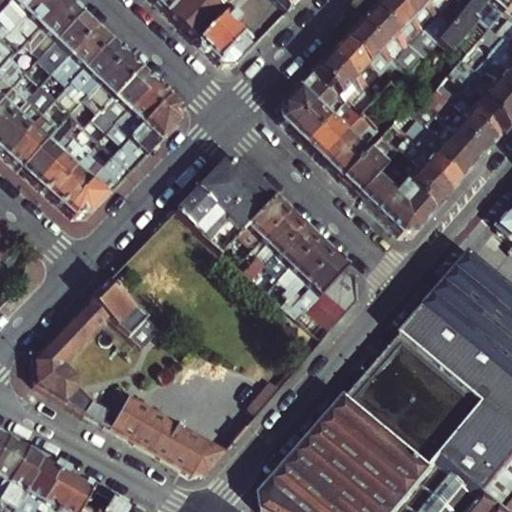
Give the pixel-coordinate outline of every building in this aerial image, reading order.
[(11,0),(0,12),(0,24),(3,27),(18,12),(24,17),(40,0),(11,0)] [(0,0),(0,12),(11,0),(0,0)] [(15,39),(23,47),(65,3),(61,0),(40,0),(24,17),(30,23),(15,39)] [(148,0),(163,14),(176,0),(148,0)] [(297,0),(270,0),(285,14),(297,0)] [(407,49),(422,33),(387,0),(382,0),(370,13),(407,49)] [(387,0),(422,33),(436,18),(417,0),(387,0)] [(447,0),(417,0),(436,18),(444,26),(448,29),(461,13),(447,0)] [(511,0),(472,0),(461,13),(448,29),(444,34),(434,45),(448,57),(476,24),(486,33),(487,32),(496,21),(501,16),(510,5),(511,2),(511,0)] [(447,0),(461,13),(472,0),(447,0)] [(47,40),(53,45),(79,17),(65,3),(23,47),(32,56),(47,40)] [(397,59),(407,49),(370,13),(355,29),(392,64),(399,70),(404,75),(407,79),(412,74),(397,59)] [(239,26),(226,14),(196,45),(219,67),(233,67),(253,47),(235,30),(239,26)] [(506,21),(501,16),(496,21),(501,25),(506,21)] [(24,17),(9,34),(15,39),(30,23),(24,17)] [(62,54),(68,59),(94,31),(79,17),(53,45),(37,62),(42,66),(45,62),(50,66),(62,54)] [(355,29),(341,43),(378,79),(392,64),(355,29)] [(94,31),(68,59),(77,68),(48,99),(53,103),(109,45),(94,31)] [(486,33),(483,36),(488,41),(492,36),(487,32),(486,33)] [(407,49),(417,58),(421,54),(424,58),(434,45),(422,33),(407,49)] [(17,53),(3,40),(0,42),(0,52),(9,61),(10,62),(17,53)] [(378,79),(341,43),(326,59),(374,104),(389,89),(385,85),(378,79)] [(123,59),(109,45),(53,103),(58,108),(60,110),(73,96),(77,100),(83,94),(87,98),(97,87),(123,59)] [(474,47),(470,52),(475,56),(479,51),(474,47)] [(511,53),(506,48),(493,63),(511,79),(511,53)] [(0,70),(9,61),(0,52),(0,70)] [(33,67),(18,52),(17,53),(10,62),(18,70),(24,76),(33,67)] [(50,66),(56,72),(68,59),(62,54),(50,66)] [(97,87),(111,100),(137,72),(123,59),(97,87)] [(319,81),(327,89),(343,104),(359,120),(374,104),(326,59),(311,74),(319,81)] [(461,63),(456,69),(461,73),(466,67),(461,63)] [(479,79),(511,107),(511,79),(493,63),(479,79)] [(399,70),(392,64),(378,79),(385,85),(399,70)] [(39,90),(48,80),(34,66),(33,67),(24,76),(34,85),(39,90)] [(461,73),(456,69),(447,79),(465,95),(479,79),(466,67),(461,73)] [(0,103),(11,90),(24,76),(18,70),(5,85),(0,79),(0,103)] [(137,72),(111,100),(82,131),(87,136),(91,139),(100,129),(106,135),(113,128),(152,86),(137,72)] [(311,74),(296,90),(303,98),(319,81),(311,74)] [(506,131),(465,95),(447,79),(436,93),(441,98),(453,108),(494,144),(506,131)] [(511,107),(479,79),(465,95),(506,131),(511,123),(511,107)] [(278,124),(286,131),(302,115),(327,89),(319,81),(303,98),(296,90),(277,109),(278,124)] [(0,103),(0,133),(39,90),(34,85),(21,99),(11,90),(0,103)] [(131,138),(167,101),(152,86),(113,128),(118,132),(121,128),(131,138)] [(286,131),(302,147),(328,119),(324,115),(335,103),(340,108),(343,104),(327,89),(302,115),(286,131)] [(39,90),(0,133),(0,156),(3,159),(41,117),(32,108),(44,95),(39,90)] [(436,93),(424,107),(429,111),(441,98),(436,93)] [(83,94),(77,100),(81,104),(87,98),(83,94)] [(177,125),(176,109),(167,101),(131,138),(121,149),(111,159),(129,175),(177,125)] [(53,103),(41,117),(3,159),(19,173),(56,131),(46,121),(58,108),(53,103)] [(340,108),(335,103),(324,115),(328,119),(340,108)] [(328,119),(302,147),(318,162),(359,120),(343,104),(340,108),(345,113),(334,125),(328,119)] [(328,119),(334,125),(345,113),(340,108),(328,119)] [(414,111),(410,108),(404,114),(409,117),(414,111)] [(453,108),(441,122),(482,158),(494,144),(453,108)] [(83,115),(76,109),(68,118),(75,124),(83,115)] [(396,122),(401,127),(409,118),(409,117),(404,114),(396,122)] [(482,158),(441,122),(435,116),(423,130),(433,139),(441,145),(470,171),(482,158)] [(339,182),(365,155),(355,145),(366,133),(368,135),(371,132),(359,120),(318,162),(339,182)] [(401,127),(396,122),(394,124),(392,126),(397,131),(401,127)] [(397,131),(392,126),(389,130),(394,135),(397,131)] [(19,173),(34,186),(82,131),(78,127),(66,139),(56,131),(19,173)] [(394,135),(389,130),(380,139),(386,144),(394,135)] [(34,186),(48,199),(86,157),(76,148),(87,136),(82,131),(34,186)] [(106,135),(97,145),(107,154),(111,159),(121,149),(106,135)] [(373,179),(380,170),(382,168),(376,162),(389,147),(386,144),(380,139),(365,155),(339,182),(355,198),(373,179)] [(433,139),(422,152),(429,159),(441,145),(433,139)] [(441,145),(429,159),(459,184),(470,171),(441,145)] [(395,153),(389,159),(394,163),(400,157),(395,153)] [(86,157),(48,199),(63,212),(111,159),(107,154),(96,165),(86,157)] [(111,159),(63,212),(71,219),(87,218),(129,175),(111,159)] [(384,166),(389,170),(394,163),(389,159),(384,166)] [(459,184),(429,159),(417,172),(447,198),(459,184)] [(389,170),(384,166),(382,168),(380,170),(384,174),(389,170)] [(227,248),(243,230),(271,200),(236,167),(221,167),(172,216),(219,257),(227,248)] [(417,172),(402,189),(431,216),(447,198),(417,172)] [(392,196),(373,179),(355,198),(381,222),(398,238),(413,236),(431,216),(402,189),(399,187),(392,196)] [(239,248),(247,256),(286,215),(271,200),(243,230),(250,236),(239,248)] [(511,246),(511,213),(495,232),(511,246)] [(257,275),(273,258),(301,229),(286,215),(247,256),(242,262),(234,270),(246,281),(249,283),(257,275)] [(315,242),(301,229),(273,258),(287,271),(315,242)] [(0,236),(0,255),(10,245),(0,236)] [(330,256),(315,242),(287,271),(302,285),(330,256)] [(219,257),(234,270),(242,262),(227,248),(219,257)] [(332,283),(344,270),(330,256),(302,285),(309,292),(299,302),(306,309),(313,302),(322,293),(332,283)] [(260,511),(511,511),(511,301),(468,264),(324,428),(259,503),(260,511)] [(344,270),(332,283),(354,303),(355,302),(353,279),(344,270)] [(271,288),(257,275),(249,283),(263,296),(271,288)] [(332,283),(322,293),(344,314),(354,303),(332,283)] [(128,342),(145,322),(105,286),(87,305),(108,323),(128,342)] [(286,302),(271,288),(263,296),(279,309),(283,305),(286,302)] [(322,293),(313,302),(336,324),(344,314),(322,293)] [(292,307),(286,302),(283,305),(289,311),(292,307)] [(304,312),(327,334),(336,324),(313,302),(306,309),(304,312)] [(32,389),(61,405),(76,390),(75,379),(64,369),(108,323),(87,305),(29,364),(32,389)] [(283,305),(279,309),(294,323),(301,315),(292,307),(289,311),(283,305)] [(301,315),(294,323),(318,344),(327,334),(304,312),(301,315)] [(76,390),(61,405),(84,418),(94,407),(76,390)] [(204,475),(224,452),(135,401),(108,432),(188,477),(204,475)] [(4,442),(0,450),(0,495),(24,453),(4,442)] [(24,453),(0,495),(0,504),(7,508),(5,511),(12,511),(40,463),(24,453)] [(34,511),(57,472),(40,463),(12,511),(34,511)] [(57,472),(34,511),(54,511),(72,480),(57,472)] [(76,511),(79,508),(89,490),(72,480),(54,511),(76,511)] [(127,511),(109,501),(103,511),(102,511),(91,506),(97,495),(89,490),(79,508),(86,511),(127,511)]
